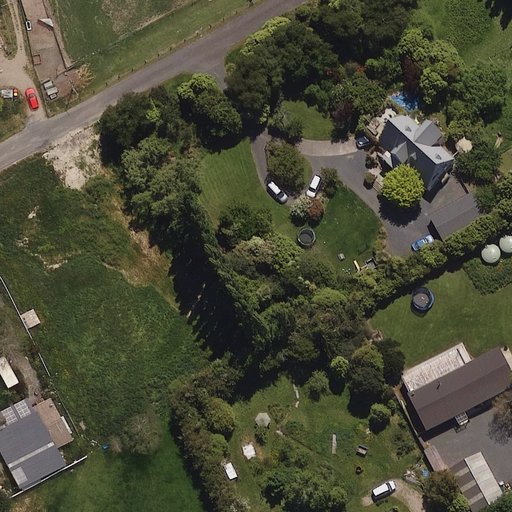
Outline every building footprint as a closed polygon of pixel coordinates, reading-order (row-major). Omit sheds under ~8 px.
[(409,111),(397,124),(387,135),(372,151),(399,176),(404,170),(427,191),(455,162),(439,147),(444,142),(409,111)] [(490,221),(475,194),(430,219),(445,246),(490,221)] [(511,390),(511,370),(501,349),(412,396),(432,432),(511,390)] [(71,437),(47,393),(0,419),(0,451),(19,486),(65,461),(56,445),(71,437)] [(485,511),(507,501),(486,462),(453,480),(470,511),(485,511)] [(293,511),(289,502),(265,511),(293,511)]
